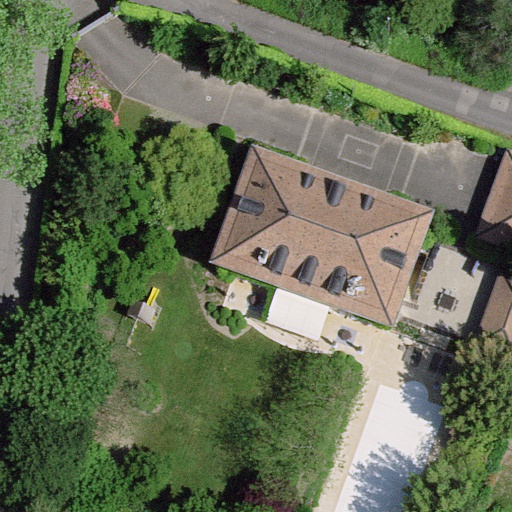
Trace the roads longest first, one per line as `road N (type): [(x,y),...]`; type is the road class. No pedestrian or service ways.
road 1 (residential): [(47,0),(0,374)]
road 2 (residential): [(511,119),(177,0)]
